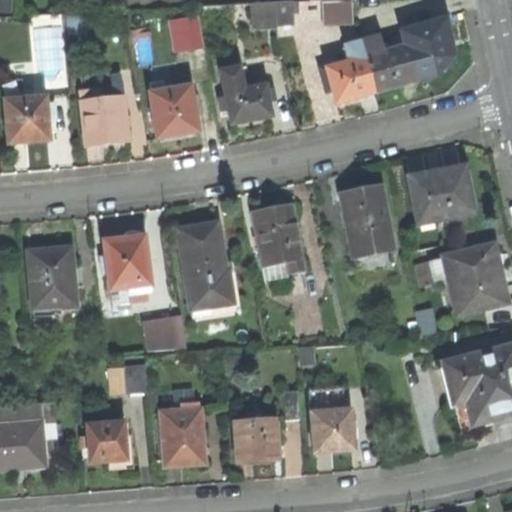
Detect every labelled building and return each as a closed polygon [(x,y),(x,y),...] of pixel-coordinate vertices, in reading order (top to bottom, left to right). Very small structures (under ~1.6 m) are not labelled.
[(253,29),(296,24),(293,0),(272,0),(250,2),(253,29)] [(323,0),(325,25),(356,22),(354,0),(323,0)] [(67,81),(62,12),(33,14),(38,83),(67,81)] [(170,53),(188,50),(184,21),(166,23),(170,53)] [(84,28),(73,28),(74,39),(84,38),(84,28)] [(396,86),(411,82),(402,47),(381,53),(377,39),(358,44),(372,93),(396,86)] [(349,100),(372,93),(358,44),(345,48),(349,63),(326,70),(334,104),(349,100)] [(246,124),(269,120),(263,88),(249,91),(245,67),(216,73),(227,128),(246,124)] [(3,81),(4,91),(23,91),(22,81),(3,81)] [(187,89),(149,95),(155,139),(174,137),(195,134),(187,89)] [(54,123),(53,106),(44,107),(44,100),(23,101),(23,91),(4,91),(6,145),(25,144),(46,144),(45,123),(54,123)] [(127,144),(122,100),(101,102),(100,91),(78,94),(83,149),(108,146),(127,144)] [(427,177),(408,180),(415,225),(472,216),(463,170),(443,173),(441,171),(434,172),(428,173),(427,177)] [(356,192),(338,195),(350,259),(391,252),(378,188),(356,192)] [(288,276),(302,273),(290,206),(271,210),(250,214),(261,270),(285,265),(288,276)] [(192,229),(176,232),(187,311),(230,305),(225,275),(223,275),(215,226),(192,229)] [(121,241),(103,243),(108,291),(127,289),(128,296),(149,293),(143,239),(134,234),(129,233),(126,235),(121,241)] [(455,318),(505,305),(499,276),(492,246),(441,258),(455,318)] [(50,251),(26,253),(30,311),(73,308),(69,250),(50,251)] [(422,282),(444,278),(441,259),(419,262),(422,282)] [(179,318),(142,323),(145,353),(185,350),(179,318)] [(482,420),(511,412),(511,350),(511,346),(442,363),(451,402),(464,400),(470,423),(482,420)] [(145,363),(123,364),(125,392),(146,392),(145,363)] [(341,389),(307,392),(313,453),(333,451),(352,449),(349,410),(337,411),(336,406),(343,406),(341,389)] [(295,392),(282,393),(285,421),(298,420),(295,392)] [(198,409),(159,412),(163,467),(183,465),(202,464),(198,409)] [(274,459),(271,421),(235,424),(237,461),(256,460),(274,459)] [(126,460),(123,423),(86,425),(88,462),(107,461),(126,460)] [(0,469),(43,466),(39,424),(0,426),(0,469)]
